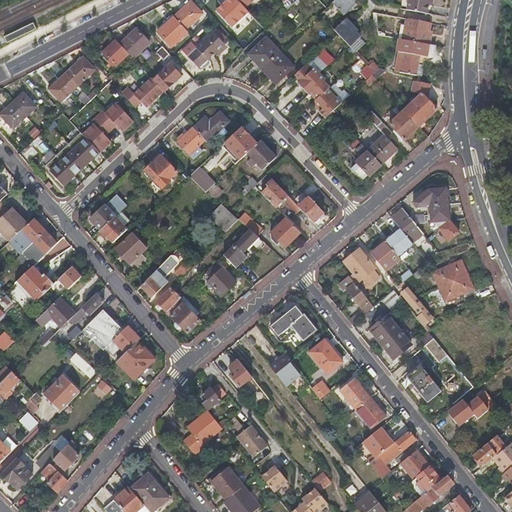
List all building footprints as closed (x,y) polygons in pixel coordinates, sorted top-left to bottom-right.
[(226,23),(243,7),(236,0),(226,0),(215,10),(226,23)] [(334,0),(333,2),(344,14),(357,2),(355,0),(334,0)] [(407,6),(426,10),(426,9),(428,0),(400,0),(400,2),(407,3),(407,6)] [(173,16),(184,28),(198,15),(187,4),(173,16)] [(170,46),(186,30),(184,28),(173,16),(172,15),(156,31),(170,46)] [(337,33),(349,46),(360,36),(356,32),(357,30),(345,18),(333,28),(337,33)] [(402,40),(426,44),(430,23),(406,18),(405,24),(396,22),(393,38),(399,39),(402,40)] [(30,21),(0,36),(4,43),(34,29),(30,21)] [(129,53),(133,57),(149,41),(137,28),(121,44),(129,52),(129,53)] [(219,38),(222,41),(226,37),(217,29),(216,30),(221,36),(219,38)] [(194,46),(186,53),(199,67),(201,66),(202,65),(209,59),(215,53),(225,44),(222,41),(219,38),(221,36),(216,30),(214,32),(213,32),(212,33),(208,37),(199,46),(197,43),(194,46)] [(247,54),(261,69),(280,52),(266,36),(247,54)] [(116,39),(115,38),(103,50),(105,52),(111,59),(116,64),(129,52),(121,44),(116,39)] [(426,44),(399,39),(393,71),(420,76),(422,60),(423,60),(424,60),(425,60),(426,60),(428,60),(429,59),(430,59),(431,58),(432,58),(433,57),(435,46),(426,44)] [(182,49),(186,53),(194,46),(191,42),(182,49)] [(225,44),(215,53),(218,56),(228,47),(225,44)] [(165,62),(171,57),(161,46),(155,51),(165,62)] [(280,52),(261,69),(274,84),(293,66),(280,52)] [(359,53),(357,54),(367,65),(372,61),(369,58),(367,61),(359,53)] [(77,60),(65,71),(67,73),(78,84),(95,68),(82,55),(81,57),(77,60)] [(209,59),(202,65),(204,67),(206,67),(210,63),(211,61),(209,59)] [(357,73),(365,66),(360,60),(352,67),(357,73)] [(374,72),(379,67),(372,61),(367,65),(374,72)] [(154,79),(165,90),(182,74),(171,62),(154,79)] [(319,111),(324,118),(331,112),(341,102),(335,96),(336,94),(323,80),(325,79),(314,67),(312,69),(306,62),(293,75),(299,81),(297,83),(308,95),(310,93),(316,98),(314,100),(322,108),(319,111)] [(142,86),(149,78),(138,67),(131,74),(142,86)] [(371,74),(374,78),(385,69),(379,67),(374,72),(371,74)] [(67,73),(65,71),(51,85),(49,87),(48,88),(60,101),(78,84),(67,73)] [(115,71),(110,76),(112,78),(117,83),(122,78),(115,71)] [(370,84),(375,79),(374,78),(371,74),(369,76),(365,79),(370,84)] [(146,106),(164,89),(154,79),(154,78),(152,77),(135,93),(128,86),(123,91),(122,92),(135,105),(141,100),(146,106)] [(420,94),(426,95),(428,85),(412,82),(410,92),(420,94)] [(88,94),(91,98),(98,92),(94,88),(88,94)] [(81,99),(85,103),(91,98),(88,94),(83,90),(77,96),(80,100),(81,99)] [(12,101),(25,116),(37,106),(23,91),(12,101)] [(402,111),(417,127),(422,122),(435,110),(420,94),(402,111)] [(0,112),(0,114),(13,128),(25,116),(12,101),(0,112)] [(95,123),(84,134),(100,151),(112,140),(105,134),(116,123),(122,130),(133,119),(127,113),(117,102),(106,112),(104,109),(92,120),(95,123)] [(404,140),(417,127),(402,111),(388,124),(404,140)] [(205,139),(207,142),(229,121),(220,112),(211,121),(206,116),(194,128),(194,129),(205,139)] [(75,139),(77,141),(84,134),(64,113),(59,118),(75,135),(77,137),(75,139)] [(383,134),(386,138),(391,133),(385,127),(384,128),(376,119),(372,122),(383,134)] [(36,126),(28,132),(34,139),(42,132),(36,126)] [(190,154),(205,139),(194,129),(179,143),(190,154)] [(100,151),(84,134),(77,141),(69,148),(68,146),(54,159),(56,161),(52,165),(54,167),(50,170),(64,185),(94,157),(100,151)] [(379,164),(396,148),(386,138),(383,134),(366,150),(379,164)] [(352,147),(358,141),(353,136),(347,142),(352,147)] [(257,163),(263,170),(276,158),(260,140),(247,152),(252,158),(248,162),(253,167),(257,163)] [(361,182),(380,165),(379,164),(366,150),(360,144),(354,149),(360,156),(347,167),(361,182)] [(100,164),(107,158),(100,151),(94,157),(100,164)] [(146,170),(164,188),(170,183),(172,185),(177,181),(174,178),(180,173),(161,153),(154,159),(156,162),(146,170)] [(248,191),(257,182),(252,176),(242,185),(245,188),(248,191)] [(293,214),(299,208),(296,206),(271,179),(259,191),(275,207),(283,199),(285,201),(283,203),(293,214)] [(221,190),(215,184),(208,189),(215,196),(221,190)] [(447,187),(428,188),(431,221),(449,219),(447,187)] [(299,208),(311,221),(313,219),(314,221),(318,217),(317,215),(326,207),(312,191),(296,206),(299,208)] [(0,217),(8,210),(0,201),(0,217)] [(228,209),(220,203),(209,215),(226,231),(238,219),(228,209)] [(117,215),(124,208),(121,205),(114,212),(106,204),(92,217),(102,229),(117,215)] [(11,207),(8,210),(0,217),(0,232),(9,242),(13,237),(30,221),(22,212),(18,215),(15,212),(11,207)] [(403,207),(391,217),(400,228),(405,235),(417,224),(403,207)] [(249,229),(255,235),(262,228),(244,212),(238,219),(249,229)] [(129,228),(117,215),(102,229),(102,231),(106,236),(109,236),(112,234),(117,239),(129,228)] [(299,231),(284,217),(269,232),(284,246),(299,231)] [(21,253),(33,265),(57,242),(33,218),(30,221),(13,237),(25,249),(21,253)] [(405,235),(400,228),(385,240),(386,240),(398,256),(412,243),(405,235)] [(243,253),(258,237),(255,235),(249,229),(223,255),(236,268),(247,257),(243,253)] [(115,249),(129,264),(141,252),(146,248),(132,233),(115,249)] [(448,238),(432,244),(438,252),(451,247),(448,238)] [(398,256),(386,240),(379,247),(378,246),(371,251),(386,270),(401,258),(398,256)] [(262,241),(260,243),(263,246),(262,248),(267,253),(271,249),(262,241)] [(353,273),(349,276),(355,284),(359,281),(363,278),(372,270),(375,268),(359,248),(352,254),(349,252),(347,254),(349,256),(344,261),(353,273)] [(141,252),(129,264),(134,269),(147,257),(141,252)] [(178,263),(170,255),(163,263),(172,270),(178,263)] [(461,259),(433,271),(447,301),(474,289),(461,259)] [(174,272),(180,277),(191,266),(185,260),(174,272)] [(140,287),(152,298),(168,282),(164,278),(172,270),(163,263),(140,287)] [(58,279),(67,288),(80,277),(74,271),(76,268),(73,265),(58,279)] [(4,293),(23,313),(51,286),(41,276),(32,266),(4,293)] [(222,267),(208,281),(222,295),(236,281),(222,267)] [(401,277),(405,281),(413,273),(409,269),(401,277)] [(372,270),(363,278),(369,286),(379,277),(372,270)] [(41,276),(51,286),(53,283),(44,273),(41,276)] [(348,275),(337,284),(344,293),(347,290),(366,314),(373,307),(355,284),(349,276),(348,275)] [(156,301),(166,311),(180,297),(170,287),(156,301)] [(401,292),(417,313),(424,308),(408,287),(401,292)] [(388,295),(393,302),(400,296),(394,289),(388,295)] [(69,319),(74,323),(85,311),(89,315),(103,301),(95,293),(74,314),(69,319)] [(183,328),(189,334),(200,321),(196,316),(199,312),(182,295),(180,297),(166,311),(177,322),(175,324),(176,327),(178,329),(181,330),(183,328)] [(69,319),(74,314),(58,297),(36,319),(42,325),(51,317),(61,327),(69,319)] [(294,307),(269,328),(279,340),(292,330),(302,342),(315,331),(302,314),(300,316),(294,307)] [(83,329),(103,349),(105,348),(122,330),(102,309),(83,329)] [(417,317),(423,325),(433,316),(427,309),(417,317)] [(391,318),(409,340),(416,334),(398,312),(391,318)] [(394,360),(412,346),(387,316),(369,330),(394,360)] [(66,334),(72,340),(81,330),(76,325),(66,334)] [(122,330),(105,348),(111,355),(119,347),(124,353),(136,341),(139,339),(126,326),(122,330)] [(38,342),(42,346),(54,334),(50,330),(38,342)] [(0,334),(0,346),(4,350),(13,341),(3,331),(0,334)] [(419,339),(424,346),(434,337),(429,331),(419,339)] [(416,353),(457,400),(474,386),(434,337),(424,346),(416,353)] [(308,353),(326,375),(341,363),(323,340),(308,353)] [(116,361),(134,379),(140,372),(141,373),(154,359),(139,343),(139,344),(136,341),(124,353),(116,361)] [(70,358),(79,367),(85,361),(76,353),(70,358)] [(269,366),(285,386),(299,376),(287,361),(283,355),(269,366)] [(237,359),(228,366),(235,375),(231,378),(239,387),(251,377),(237,359)] [(79,367),(91,377),(96,371),(85,361),(79,367)] [(407,377),(429,403),(442,391),(420,365),(407,377)] [(0,372),(0,383),(12,372),(6,367),(0,372)] [(0,390),(4,395),(19,380),(12,372),(0,383),(0,390)] [(106,395),(113,388),(99,373),(92,379),(106,395)] [(44,395),(61,411),(79,392),(62,376),(44,395)] [(339,390),(355,410),(370,398),(354,378),(339,390)] [(326,390),(321,385),(316,389),(321,394),(326,390)] [(31,398),(34,395),(27,388),(24,391),(31,398)] [(207,410),(208,411),(221,401),(210,388),(202,394),(207,401),(202,405),(207,410)] [(34,394),(34,395),(31,398),(29,399),(35,405),(40,400),(34,394)] [(61,411),(44,395),(42,397),(59,413),(61,411)] [(355,410),(370,429),(385,417),(370,398),(355,410)] [(23,405),(32,414),(38,408),(35,405),(29,399),(23,405)] [(449,411),(460,425),(474,413),(463,400),(449,411)] [(183,440),(194,454),(203,447),(201,444),(221,428),(217,423),(208,411),(207,410),(185,427),(191,434),(183,440)] [(21,423),(29,431),(36,423),(29,415),(21,423)] [(240,433),(244,429),(234,417),(230,421),(240,433)] [(221,428),(225,433),(228,431),(223,426),(225,424),(221,419),(217,423),(221,428)] [(250,425),(244,429),(240,433),(236,436),(253,457),(261,451),(261,450),(267,446),(250,425)] [(375,457),(395,441),(390,435),(388,436),(380,427),(362,442),(375,457)] [(389,461),(415,439),(408,430),(395,441),(375,457),(368,463),(381,479),(390,472),(381,461),(386,457),(389,461)] [(473,455),(483,467),(494,457),(497,455),(491,448),(499,442),(494,437),(473,455)] [(52,460),(64,471),(79,456),(70,447),(74,443),(71,440),(52,460)] [(0,462),(10,452),(0,441),(0,462)] [(504,473),(511,466),(511,441),(497,455),(494,457),(501,466),(503,469),(502,470),(504,473)] [(35,464),(41,469),(55,454),(49,449),(35,464)] [(416,476),(428,466),(416,450),(408,457),(399,464),(412,479),(416,476)] [(399,464),(408,457),(404,452),(394,460),(398,465),(399,464)] [(16,490),(32,474),(17,459),(1,475),(16,490)] [(61,475),(64,471),(52,460),(49,463),(61,475)] [(47,483),(57,493),(67,481),(61,475),(49,463),(42,471),(51,480),(47,483)] [(260,476),(271,490),(285,479),(274,465),(260,476)] [(428,491),(441,480),(429,465),(428,466),(416,476),(428,491)] [(209,479),(226,500),(243,486),(227,468),(223,471),(221,469),(209,479)] [(312,481),(316,486),(327,477),(323,472),(312,481)] [(149,511),(152,511),(168,499),(147,475),(130,489),(149,511)] [(407,511),(418,511),(454,483),(447,475),(441,480),(428,491),(406,509),(407,511)] [(224,502),(232,511),(254,511),(260,507),(243,486),(226,500),(224,502)] [(317,511),(328,504),(312,486),(299,497),(301,500),(288,511),(317,511)] [(123,511),(147,511),(149,511),(130,489),(128,487),(122,492),(119,494),(113,500),(123,511)] [(355,507),(359,511),(385,511),(370,493),(363,499),(364,500),(355,507)] [(444,511),(468,511),(471,510),(458,495),(441,508),(444,511)] [(123,511),(113,500),(113,499),(103,508),(106,511),(123,511)]
